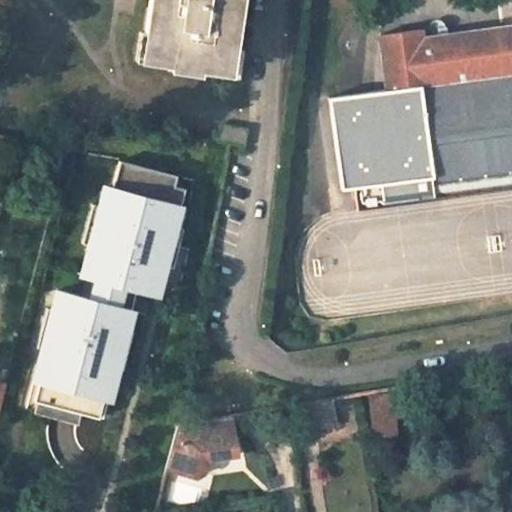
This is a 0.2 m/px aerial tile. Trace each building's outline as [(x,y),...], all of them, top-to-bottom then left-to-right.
[(246,55),(250,0),(156,0),(152,47),(156,47),(154,63),(238,72),(240,55),(246,55)] [(426,29),(377,36),(385,92),(329,100),(342,191),(357,189),(360,209),(435,198),(435,195),(511,183),(511,23),(427,36),(426,29)] [(206,144),(231,145),(231,126),(208,125),(206,144)] [(192,174),(117,154),(110,184),(184,203),(192,174)] [(86,243),(79,269),(161,291),(174,240),(184,203),(110,184),(102,182),(86,243)] [(61,237),(55,263),(79,269),(86,243),(61,237)] [(161,291),(174,294),(186,242),(174,240),(161,291)] [(51,304),(45,303),(37,338),(31,360),(34,361),(23,405),(77,418),(80,408),(100,414),(123,324),(129,325),(133,306),(56,287),(51,304)] [(392,411),(404,411),(402,389),(370,392),(374,432),(394,431),(392,411)] [(308,398),(290,401),(295,435),(314,432),(308,398)] [(229,411),(175,420),(163,468),(197,463),(205,455),(235,450),(229,411)]
